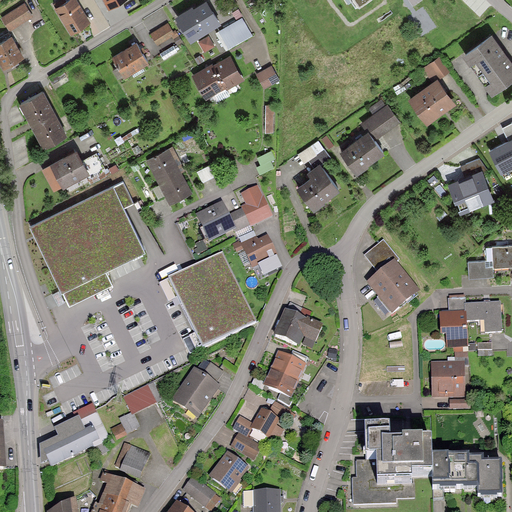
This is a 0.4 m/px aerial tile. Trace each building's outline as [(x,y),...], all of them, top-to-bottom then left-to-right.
[(70,34),(90,22),(77,0),(67,0),(54,8),(70,34)] [(100,0),(108,12),(129,0),(100,0)] [(349,0),(355,9),(368,0),(349,0)] [(188,42),(219,25),(205,1),(175,18),(188,42)] [(33,17),(25,3),(2,17),(10,31),(33,17)] [(218,33),(228,51),(254,37),(244,18),(218,33)] [(150,34),(157,47),(176,37),(169,24),(150,34)] [(511,78),(511,63),(490,31),(461,50),(490,93),(511,78)] [(0,39),(0,64),(3,70),(23,58),(9,35),(0,39)] [(206,53),(217,47),(210,35),(199,42),(206,53)] [(111,57),(123,77),(148,63),(135,42),(111,57)] [(244,79),(230,54),(212,63),(213,64),(225,87),(226,89),(244,79)] [(407,99),(427,126),(456,104),(439,81),(450,72),(439,57),(422,69),(431,81),(407,99)] [(206,98),(225,87),(213,64),(212,63),(193,74),(206,98)] [(257,74),(266,89),(280,81),(271,66),(257,74)] [(17,102),(40,146),(65,133),(42,89),(17,102)] [(337,151),(355,176),(385,154),(376,141),(400,123),(383,99),(369,109),(372,114),(361,122),(367,130),(337,151)] [(274,132),(276,108),(267,107),(266,132),(274,132)] [(295,188),(313,211),(340,191),(319,162),(328,155),(316,139),(296,155),(307,171),(300,177),(303,182),(295,188)] [(511,139),(492,150),(503,170),(511,165),(511,139)] [(144,158),(156,181),(179,169),(168,147),(144,158)] [(49,162),(60,185),(86,172),(89,178),(105,171),(95,150),(80,157),(76,149),(49,162)] [(258,172),(277,163),(270,149),(255,157),(259,165),(256,167),(258,172)] [(449,183),(460,213),(493,200),(479,161),(461,167),(465,177),(449,183)] [(198,172),(203,182),(217,176),(212,165),(198,172)] [(179,169),(156,181),(167,203),(190,191),(179,169)] [(145,249),(113,186),(31,226),(62,289),(72,285),(79,299),(112,283),(106,269),(145,249)] [(242,206),(239,207),(241,211),(248,225),(249,228),(270,217),(256,187),(237,195),(242,206)] [(222,202),(194,216),(208,245),(248,225),(241,211),(229,216),(222,202)] [(240,253),(246,267),(274,256),(265,234),(232,247),(236,255),(240,253)] [(366,283),(391,316),(418,293),(394,263),(398,260),(384,242),(364,257),(377,274),(366,283)] [(511,246),(493,247),(493,261),(469,262),(470,280),(494,279),(494,269),(511,268),(511,246)] [(257,323),(222,253),(178,275),(169,280),(203,349),(257,323)] [(448,297),(449,314),(466,313),(467,313),(467,306),(466,297),(448,297)] [(500,304),(467,306),(467,313),(468,323),(484,322),(485,335),(502,335),(500,304)] [(309,314),(287,305),(272,339),(298,350),(302,339),(313,344),(321,325),(307,318),(309,314)] [(454,356),(468,355),(466,313),(449,314),(438,314),(439,338),(446,338),(447,351),(453,351),(454,356)] [(196,336),(184,341),(191,356),(202,350),(196,336)] [(478,344),(479,354),(494,354),(493,344),(478,344)] [(278,354),(270,371),(297,383),(305,366),(278,354)] [(170,403),(199,421),(220,389),(216,386),(225,373),(206,360),(198,372),(192,369),(170,403)] [(432,364),(432,400),(450,400),(466,400),(466,365),(432,364)] [(297,383),(270,371),(262,390),(280,397),(278,403),(287,407),(297,383)] [(154,404),(146,387),(120,399),(128,416),(154,404)] [(450,400),(449,411),(466,412),(466,400),(450,400)] [(57,444),(36,452),(37,470),(45,468),(47,473),(109,444),(94,408),(79,414),(74,416),(54,424),(49,426),(57,444)] [(280,422),(261,411),(254,424),(238,416),(230,430),(237,434),(248,440),(252,432),(269,441),(270,438),(279,443),(284,433),(276,429),(280,422)] [(248,440),(237,434),(229,448),(253,462),(261,448),(248,440)] [(430,444),(388,445),(388,434),(364,435),(364,460),(359,460),(360,482),(353,482),(353,508),(398,507),(398,498),(415,497),(414,481),(431,480),(431,456),(430,444)] [(119,471),(138,478),(146,457),(126,450),(119,471)] [(208,480),(230,496),(249,470),(227,454),(208,480)] [(507,500),(505,461),(485,462),(484,459),(470,460),(469,454),(431,456),(431,480),(433,495),(476,492),(477,502),(507,500)] [(91,511),(127,511),(129,507),(136,509),(144,489),(105,475),(91,511)] [(211,511),(221,499),(190,478),(180,491),(209,511),(211,511)] [(279,511),(279,492),(254,492),(253,511),(279,511)] [(73,511),(71,498),(48,508),(48,511),(73,511)] [(186,511),(174,502),(166,511),(186,511)]
